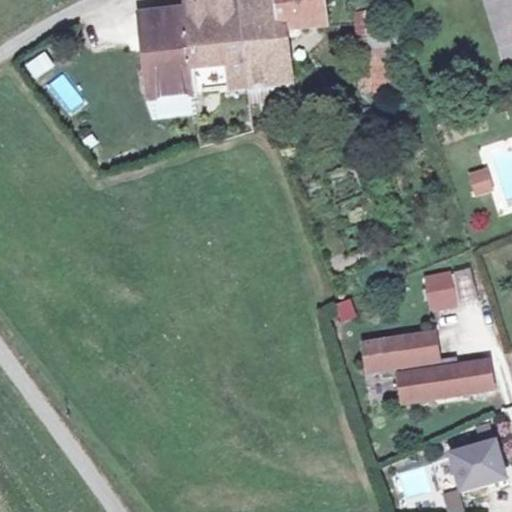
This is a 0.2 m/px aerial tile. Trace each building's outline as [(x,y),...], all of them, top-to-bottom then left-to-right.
[(190,0),(191,6),(199,89),(251,84),(245,0),(190,0)] [(245,0),(251,84),(253,101),(285,97),(283,82),(294,80),(289,41),(310,38),(309,29),(332,26),(328,0),(245,0)] [(199,89),(191,6),(147,10),(155,94),(199,89)] [(392,50),(388,7),(364,8),(371,89),(404,87),(401,50),(392,50)] [(33,82),(55,68),(44,52),(23,65),(33,82)] [(62,73),(45,86),(70,117),(87,104),(62,73)] [(488,166),(473,171),(480,189),(494,184),(488,166)] [(451,270),(428,273),(433,304),(457,300),(451,270)] [(340,321),(355,315),(349,299),(334,304),(340,321)] [(436,329),(367,338),(371,365),(401,361),(403,370),(399,370),(403,397),(493,384),(486,359),(454,363),(453,353),(439,355),(436,329)] [(493,437),(449,450),(459,486),(503,474),(493,437)]
